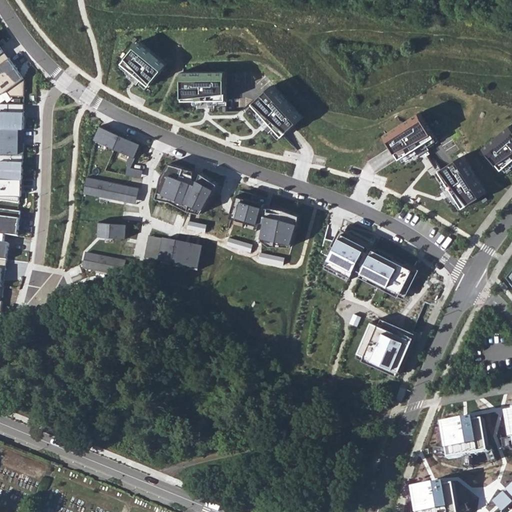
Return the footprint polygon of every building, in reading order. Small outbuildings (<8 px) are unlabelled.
[(169,63),(140,38),(121,61),(150,86),(169,63)] [(0,62),(9,56),(0,43),(0,62)] [(24,77),(9,56),(0,62),(0,79),(11,94),(24,95),(24,77)] [(227,99),(226,69),(181,70),(181,101),(227,99)] [(305,115),(274,84),(254,102),(284,135),(305,115)] [(24,103),(0,102),(0,127),(23,128),(24,103)] [(420,109),(384,130),(400,155),(435,131),(420,109)] [(511,121),(483,143),(502,167),(511,157),(511,121)] [(140,141),(99,124),(94,138),(135,157),(140,141)] [(23,137),(23,128),(0,127),(0,152),(23,153),(23,143),(19,142),(19,137),(23,137)] [(388,149),(370,160),(375,169),(393,158),(388,149)] [(23,161),(23,153),(0,152),(0,177),(20,178),(22,178),(23,168),(20,168),(20,161),(23,161)] [(96,152),(91,169),(108,174),(113,157),(96,152)] [(330,152),(329,167),(353,169),(355,155),(330,152)] [(456,207),(482,192),(458,154),(433,170),(456,207)] [(172,162),(162,191),(202,206),(219,179),(201,169),(172,162)] [(20,188),(20,178),(0,177),(0,198),(19,201),(19,195),(19,191),(17,191),(18,188),(20,188)] [(140,186),(88,177),(83,193),(137,202),(140,186)] [(243,194),(237,212),(259,218),(264,201),(243,194)] [(21,211),(0,208),(0,232),(6,233),(17,235),(21,211)] [(298,217),(265,210),(261,233),(294,239),(298,217)] [(99,220),(99,235),(127,235),(128,221),(99,220)] [(327,259),(354,270),(369,242),(342,227),(327,259)] [(5,241),(6,233),(0,232),(0,258),(7,259),(10,241),(5,241)] [(204,246),(150,235),(145,258),(199,268),(204,246)] [(413,265),(373,244),(360,268),(402,290),(413,265)] [(127,259),(87,252),(83,270),(123,277),(127,259)] [(400,368),(414,332),(374,317),(358,350),(400,368)] [(489,453),(485,420),(476,421),(474,418),(443,422),(446,449),(449,449),(451,458),(489,453)] [(445,481),(415,487),(418,511),(459,511),(455,485),(446,487),(445,481)]
